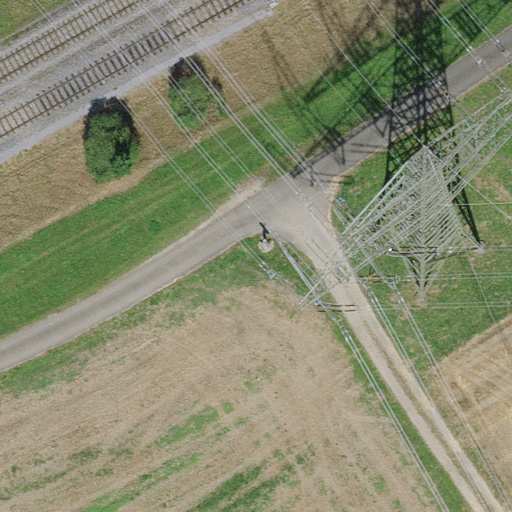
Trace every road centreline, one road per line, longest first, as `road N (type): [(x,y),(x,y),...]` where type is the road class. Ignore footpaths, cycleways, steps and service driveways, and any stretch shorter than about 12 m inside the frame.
road 1 (unclassified): [(0,346),(279,204),(511,52)]
road 2 (track): [(279,204),(491,511)]
